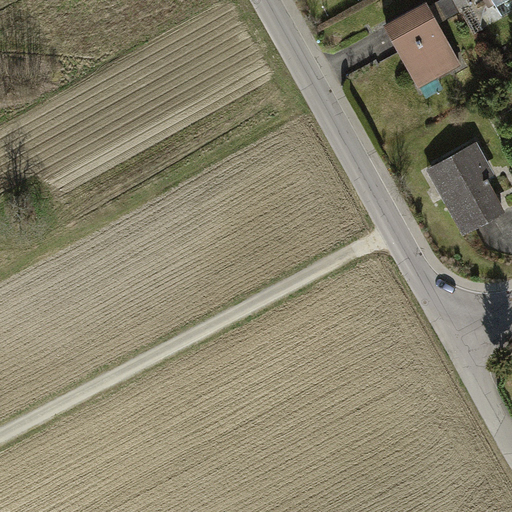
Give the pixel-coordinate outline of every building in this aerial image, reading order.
[(458,11),(451,0),(442,0),(438,2),(447,18),(458,11)] [(511,0),(454,0),(461,12),(472,6),(472,5),(476,3),(477,0),(487,0),(489,3),(494,1),(503,16),(511,11),(511,0)] [(427,2),(385,25),(402,54),(403,53),(417,79),(418,78),(449,62),(453,69),(460,65),(442,31),(443,30),(427,2)] [(449,62),(418,78),(428,95),(442,87),(437,78),(453,69),(449,62)] [(475,143),(436,165),(449,189),(444,192),(466,232),(503,211),(488,183),(490,182),(485,173),(490,170),(475,143)]
